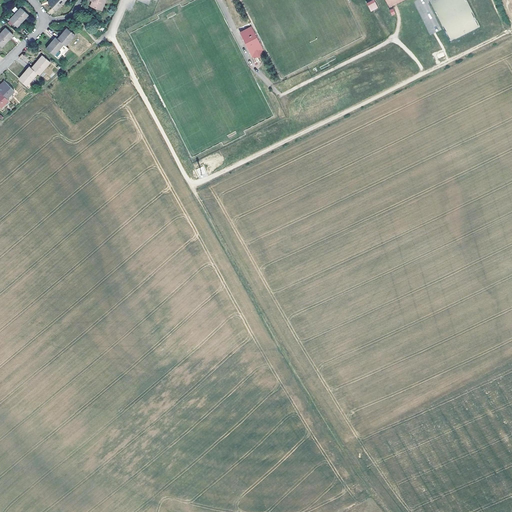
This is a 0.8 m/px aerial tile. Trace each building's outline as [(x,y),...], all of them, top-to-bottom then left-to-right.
[(55,10),(64,0),(50,0),(48,3),(55,10)] [(92,0),(92,1),(91,2),(90,6),(101,10),(105,0),(92,0)] [(370,12),(378,8),(374,0),(372,0),(366,3),(370,12)] [(416,0),(414,1),(430,35),(438,31),(423,0),(416,0)] [(449,41),(479,28),(466,0),(433,0),(431,1),(449,41)] [(16,27),(28,14),(21,8),(16,14),(15,13),(9,20),(16,27)] [(0,45),(1,46),(13,34),(5,27),(0,32),(0,45)] [(75,34),(68,29),(65,32),(64,30),(57,38),(63,44),(65,45),(75,34)] [(240,34),(241,37),(252,58),(258,59),(262,52),(257,42),(251,31),(250,29),(240,34)] [(49,47),(47,49),(58,59),(67,48),(65,45),(63,44),(57,38),(55,37),(48,45),(50,46),(49,47)] [(252,58),(241,37),(239,38),(250,59),(257,60),(258,59),(252,58)] [(37,73),(39,74),(50,62),(43,56),(38,62),(37,60),(31,67),(37,73)] [(31,67),(29,66),(23,73),(24,74),(19,80),(26,86),(37,73),(31,67)] [(47,81),(55,73),(48,67),(41,74),(47,81)] [(0,85),(0,91),(6,98),(14,91),(5,81),(1,85),(0,86),(0,85)] [(0,106),(1,108),(8,100),(6,98),(0,91),(0,106)] [(196,169),(199,176),(206,172),(203,166),(196,169)]
